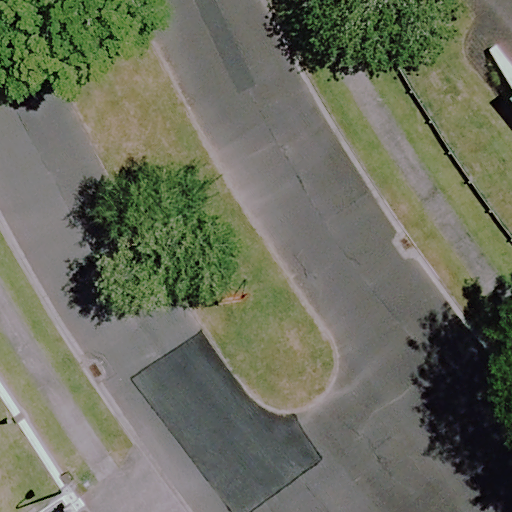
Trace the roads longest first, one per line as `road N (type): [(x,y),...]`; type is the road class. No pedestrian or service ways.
road 1 (residential): [(202,0),(328,238),(511,451)]
road 2 (residential): [(285,511),(90,252),(0,81)]
